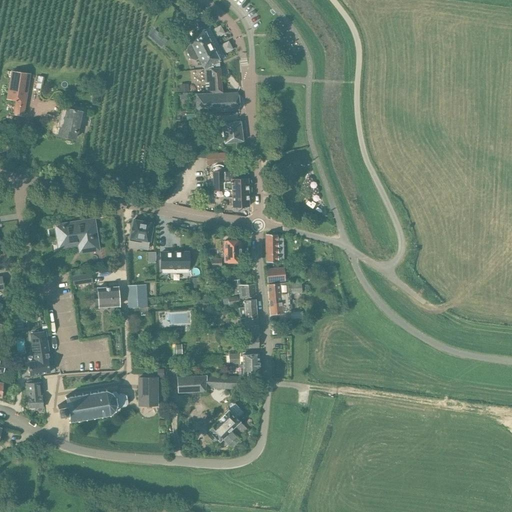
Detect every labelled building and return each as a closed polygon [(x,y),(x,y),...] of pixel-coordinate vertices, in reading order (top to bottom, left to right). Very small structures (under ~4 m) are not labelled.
[(189,38),(192,44),(188,46),(186,51),(190,59),(195,61),(199,59),(204,68),(211,65),(219,61),(204,30),(189,38)] [(220,68),(219,61),(211,65),(212,69),(211,69),(209,69),(205,70),(206,94),(222,93),(220,68)] [(11,71),(6,99),(15,100),(13,114),(24,116),(31,74),(11,71)] [(189,92),(188,84),(179,84),(179,92),(189,92)] [(222,93),(206,94),(196,94),(196,109),(199,112),(239,111),(238,95),(238,92),(222,93)] [(60,128),(59,136),(75,139),(76,134),(77,134),(81,112),(67,109),(63,129),(60,128)] [(241,121),(222,124),(224,143),(243,141),(241,121)] [(225,157),(225,153),(207,154),(208,165),(208,164),(212,164),(213,166),(214,167),(214,195),(215,196),(216,196),(218,197),(219,197),(220,197),(221,196),(223,196),(224,195),(232,195),(232,207),(249,206),(248,178),(247,178),(247,172),(238,172),(238,169),(223,168),(223,165),(220,165),(220,163),(227,162),(226,157),(225,157)] [(94,219),(55,225),(58,248),(78,245),(79,253),(99,250),(94,219)] [(135,221),(133,220),(129,240),(141,243),(141,240),(148,241),(150,241),(153,224),(151,224),(151,223),(135,220),(135,221)] [(282,237),(277,236),(277,235),(265,234),(266,262),(278,262),(283,262),(282,237)] [(239,241),(238,239),(235,240),(234,241),(224,241),(224,261),(241,261),(241,251),(242,251),(242,244),(241,244),(241,241),(239,241)] [(161,253),(161,269),(167,269),(167,273),(188,273),(188,269),(189,269),(189,252),(161,253)] [(211,259),(212,269),(221,268),(221,259),(211,259)] [(268,283),(277,282),(285,281),(284,267),(267,269),(267,271),(268,283)] [(208,279),(219,278),(219,269),(208,270),(208,279)] [(192,278),(192,288),(200,288),(201,278),(192,278)] [(239,286),(238,282),(238,279),(233,279),(234,294),(239,294),(240,299),(255,297),(254,285),(239,286)] [(290,313),(289,294),(302,293),(301,283),(288,284),(288,283),(286,283),(277,284),(268,284),(271,315),(290,313)] [(147,309),(146,286),(127,287),(128,308),(140,307),(140,309),(147,309)] [(118,287),(97,288),(99,308),(119,306),(118,287)] [(238,297),(228,298),(228,299),(223,300),(223,305),(228,305),(229,306),(239,305),(238,297)] [(245,303),(245,307),(239,308),(239,312),(241,317),(246,317),(257,316),(255,299),(255,300),(245,300),(245,301),(243,301),(243,303),(245,303)] [(257,317),(252,318),(240,318),(241,336),(258,334),(257,317)] [(29,362),(31,376),(50,373),(48,360),(50,359),(46,332),(30,334),(33,349),(34,361),(29,362)] [(245,337),(246,348),(259,348),(258,337),(245,337)] [(229,365),(241,364),(240,354),(229,354),(229,365)] [(242,355),(243,376),(259,375),(259,354),(242,355)] [(223,377),(205,376),(177,377),(178,393),(205,391),(205,387),(223,388),(223,377)] [(223,377),(223,388),(240,389),(241,378),(223,377)] [(139,378),(139,406),(157,406),(157,378),(139,378)] [(43,407),(42,396),(41,382),(26,383),(27,396),(28,408),(43,407)] [(66,398),(67,405),(58,407),(59,417),(69,415),(70,421),(110,415),(113,412),(119,411),(120,407),(126,406),(128,403),(126,396),(123,394),(118,394),(116,391),(110,392),(106,391),(66,398)] [(234,403),(231,402),(227,406),(228,410),(208,430),(211,433),(208,435),(213,441),(216,438),(220,441),(222,439),(231,448),(249,431),(238,419),(244,413),(234,403)]
